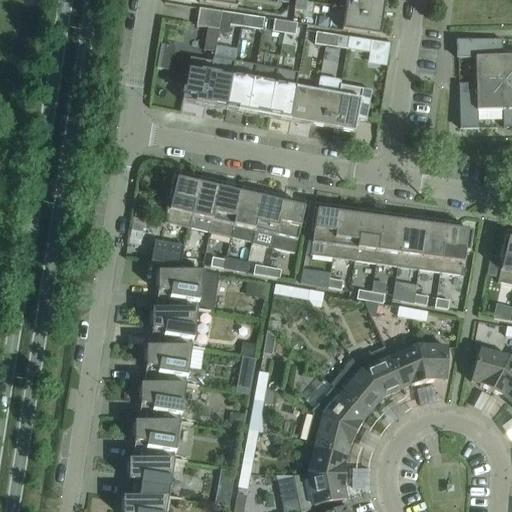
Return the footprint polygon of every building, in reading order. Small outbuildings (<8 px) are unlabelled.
[(235,9),(236,0),(198,0),(198,3),(235,9)] [(382,16),(384,0),(345,0),(344,10),(382,16)] [(304,13),(306,3),(295,1),(293,11),(304,13)] [(214,53),(218,31),(220,13),(198,10),(195,27),(206,29),(203,51),(214,53)] [(379,37),(382,16),(344,10),(341,32),(379,37)] [(240,28),(242,16),(231,15),(229,27),(240,28)] [(261,32),(263,20),(242,16),(240,28),(261,32)] [(283,35),(285,23),(273,21),(271,33),(283,35)] [(296,25),(285,23),(283,35),(294,37),(296,25)] [(325,48),(326,35),(315,34),(313,46),(325,48)] [(326,35),(325,48),(346,51),(348,39),(326,35)] [(368,54),(370,42),(348,39),(346,51),(368,54)] [(501,58),(500,41),(500,44),(493,44),(493,41),(456,42),(457,60),(465,60),(474,60),(475,85),(457,86),(502,85),(501,58)] [(501,41),(500,41),(501,58),(502,85),(511,84),(511,57),(501,58),(501,41)] [(370,42),(368,54),(388,57),(390,45),(370,42)] [(204,107),(210,73),(212,63),(189,59),(181,103),(204,107)] [(225,111),(234,64),(212,60),(212,63),(210,73),(204,107),(225,111)] [(246,115),(252,81),(255,67),(234,64),(225,111),(246,115)] [(267,119),(276,71),(255,67),(252,81),(246,115),(267,119)] [(289,122),(295,89),(297,75),(276,71),(267,119),(289,122)] [(331,130),(339,87),(340,83),(319,79),(316,93),(310,126),(331,130)] [(511,84),(502,85),(502,112),(503,129),(503,126),(510,126),(510,129),(511,128),(511,84)] [(502,112),(502,85),(457,86),(457,87),(460,87),(460,93),(457,93),(458,130),(477,130),(477,122),(476,113),(502,112),(502,129),(503,129),(502,112)] [(371,92),(339,87),(331,130),(354,134),(356,120),(365,122),(371,92)] [(310,126),(316,93),(295,89),(289,122),(310,126)] [(187,230),(197,186),(172,180),(167,200),(171,200),(165,225),(187,230)] [(208,235),(218,190),(197,186),(187,230),(208,235)] [(229,239),(240,195),(218,190),(208,235),(229,239)] [(253,233),(260,200),(240,195),(229,239),(250,244),(253,233)] [(274,237),(281,205),(260,200),(253,233),(274,237)] [(303,210),(281,205),(274,237),(271,250),(293,255),(304,208),(303,208),(303,210)] [(332,260),(338,215),(316,212),(316,210),(315,210),(309,257),(332,260)] [(353,263),(359,218),(338,215),(332,260),(353,263)] [(374,266),(380,221),(359,218),(353,263),(374,266)] [(396,269),(402,224),(380,221),(374,266),(396,269)] [(417,272),(423,227),(402,224),(396,269),(417,272)] [(438,275),(445,230),(423,227),(417,272),(438,275)] [(471,233),(445,230),(438,275),(461,278),(465,253),(468,254),(471,233)] [(511,287),(511,240),(503,239),(499,259),(502,260),(496,284),(511,287)] [(179,269),(182,247),(154,242),(150,264),(179,269)] [(223,271),(224,262),(211,259),(209,268),(223,271)] [(194,262),(181,260),(179,269),(192,271),(194,262)] [(237,264),(224,262),(223,271),(236,273),(237,264)] [(265,278),(267,269),(254,267),(252,276),(265,278)] [(280,272),(267,269),(265,278),(278,281),(280,272)] [(218,277),(202,274),(156,274),(156,289),(159,289),(155,312),(151,312),(196,312),(212,315),(218,277)] [(327,290),(329,281),(315,278),(314,288),(327,290)] [(342,283),(329,281),(327,290),(340,292),(342,283)] [(306,301),(308,292),(274,286),(272,295),(292,299),(306,301)] [(320,304),(322,295),(308,292),(306,301),(320,304)] [(368,304),(370,294),(357,292),(355,301),(368,304)] [(412,305),(414,296),(393,292),(391,302),(412,305)] [(383,297),(370,294),(368,304),(382,306),(383,297)] [(427,299),(414,296),(412,305),(425,308),(427,299)] [(435,300),(433,310),(446,312),(448,303),(435,300)] [(410,321),(412,312),(397,309),(396,318),(410,321)] [(190,350),(196,312),(151,312),(151,327),(153,327),(149,349),(145,349),(145,350),(190,350)] [(426,314),(412,312),(410,321),(424,323),(426,314)] [(511,324),(511,318),(511,314),(500,312),(498,321),(511,324)] [(423,385),(415,349),(388,361),(400,389),(409,385),(409,388),(423,385)] [(446,349),(415,349),(423,385),(436,382),(435,379),(445,380),(446,364),(447,364),(447,351),(446,349)] [(184,388),(190,350),(145,350),(145,364),(147,365),(143,387),(139,387),(184,388)] [(400,389),(388,361),(383,350),(362,359),(367,370),(360,373),(380,400),(392,394),(392,393),(400,389)] [(490,393),(508,360),(478,352),(477,354),(473,366),(474,366),(470,381),(480,384),(479,387),(490,393)] [(511,403),(511,401),(511,353),(511,354),(508,360),(490,393),(502,399),(504,397),(511,403)] [(241,358),(239,369),(251,372),(254,360),(241,358)] [(380,400),(360,373),(351,361),(329,387),(332,389),(341,396),(364,416),(370,409),(372,410),(380,400)] [(267,376),(258,374),(255,388),(264,390),(267,376)] [(178,425),(184,388),(139,387),(139,402),(141,402),(137,424),(133,424),(133,425),(178,425)] [(260,415),(264,390),(255,388),(247,432),(256,434),(262,435),(266,416),(260,415)] [(358,423),(364,416),(341,396),(332,389),(310,414),(313,415),(321,420),(354,437),(360,425),(358,423)] [(348,448),(354,437),(321,420),(313,415),(305,446),(314,449),(343,457),(346,447),(348,448)] [(173,463),(178,425),(133,425),(133,439),(135,440),(132,462),(127,462),(127,463),(173,463)] [(256,434),(247,432),(240,475),(249,476),(251,462),(256,434)] [(341,466),(343,457),(314,449),(306,478),(343,479),(344,466),(341,466)] [(167,500),(173,463),(127,463),(127,478),(129,478),(126,499),(121,500),(167,500)] [(246,491),(249,476),(240,475),(237,489),(246,491)] [(342,502),(340,492),(343,492),(343,479),(306,478),(292,478),(298,511),(309,511),(313,511),(313,509),(342,502)] [(233,511),(243,511),(246,498),(236,496),(233,511)] [(165,511),(167,500),(121,500),(121,511),(165,511)]
